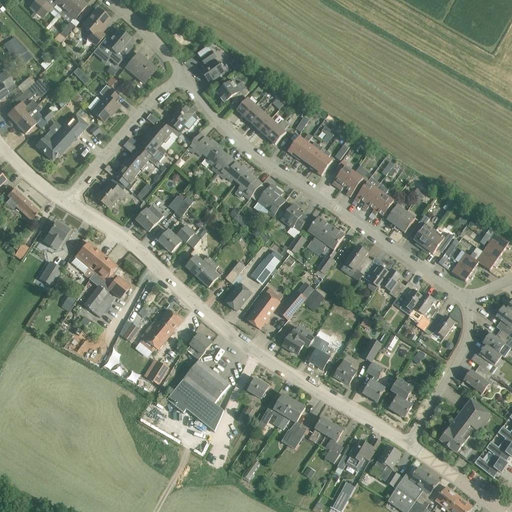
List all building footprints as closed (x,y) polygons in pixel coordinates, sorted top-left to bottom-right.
[(34,0),(36,1),(30,8),(37,14),(48,0),(34,0)] [(65,12),(74,0),(48,0),(37,14),(43,19),(51,9),(60,17),(65,12)] [(75,20),(87,6),(80,0),(74,0),(65,12),(75,20)] [(100,31),(109,20),(97,10),(83,27),(91,33),(86,39),(95,47),(105,36),(100,31)] [(70,23),(61,34),(60,35),(66,39),(76,28),(70,23)] [(128,43),(130,40),(119,30),(111,40),(107,36),(97,48),(118,66),(133,48),(128,43)] [(60,33),(53,41),(59,47),(66,39),(60,35),(61,34),(60,33)] [(18,59),(28,52),(15,38),(7,43),(18,59)] [(54,60),(47,53),(44,55),(41,58),(44,61),(40,65),(45,70),(52,64),(51,63),(54,60)] [(215,60),(216,59),(212,53),(201,60),(206,66),(206,65),(208,68),(202,72),(210,83),(225,73),(216,60),(215,61),(215,60)] [(126,69),(144,84),(156,70),(149,64),(148,65),(143,61),(144,59),(138,54),(126,69)] [(241,67),(235,58),(228,63),(234,72),(241,67)] [(111,67),(107,72),(112,77),(117,72),(111,67)] [(9,94),(17,88),(18,88),(17,88),(15,84),(6,71),(0,75),(0,101),(9,95),(9,94)] [(90,81),(85,76),(80,80),(85,86),(90,81)] [(35,84),(29,77),(17,88),(18,88),(17,88),(23,94),(35,84)] [(115,91),(120,85),(112,78),(107,84),(115,91)] [(29,101),(36,94),(45,86),(39,80),(35,84),(23,94),(29,101)] [(242,83),(237,86),(233,81),(216,93),(224,104),(235,96),(240,103),(249,93),(246,88),(242,83)] [(121,85),(115,91),(119,94),(124,88),(121,85)] [(268,93),(271,88),(266,85),(263,89),(268,93)] [(120,99),(121,99),(106,86),(99,94),(104,98),(91,113),(104,123),(112,113),(113,114),(119,107),(113,102),(118,97),(120,99)] [(71,100),(76,105),(81,99),(76,94),(71,100)] [(61,99),(66,104),(71,100),(66,95),(61,99)] [(61,108),(66,104),(61,99),(57,103),(61,108)] [(245,118),(256,106),(248,99),(237,112),(245,118)] [(284,105),(277,100),(273,105),(280,110),(284,105)] [(30,112),(31,113),(38,106),(33,101),(26,107),(22,103),(19,106),(18,105),(7,116),(16,125),(30,112)] [(195,113),(189,108),(188,110),(181,104),(175,111),(178,113),(174,117),(173,117),(168,123),(165,127),(172,133),(190,148),(191,146),(180,136),(186,128),(189,131),(199,120),(194,115),(195,113)] [(296,113),(302,117),(307,109),(302,105),(296,113)] [(253,125),(264,113),(256,106),(245,118),(253,125)] [(41,116),(42,118),(46,122),(54,116),(48,109),(41,116)] [(25,135),(39,121),(39,120),(34,115),(34,116),(31,113),(30,112),(16,125),(25,135)] [(260,132),(271,120),(264,113),(253,125),(260,132)] [(88,126),(76,115),(64,128),(76,139),(88,126)] [(310,121),(305,117),(296,130),(301,133),(310,121)] [(283,121),(278,126),(271,120),(260,132),(268,139),(284,121),(283,121)] [(287,134),(284,132),(289,126),(284,121),(268,139),(276,146),(287,134)] [(172,133),(165,127),(160,123),(152,132),(151,130),(147,135),(161,147),(164,143),(166,144),(171,138),(169,137),(172,133)] [(97,126),(92,130),(96,135),(101,131),(97,126)] [(63,153),(76,139),(64,128),(56,136),(51,131),(36,147),(52,162),(61,151),(63,153)] [(330,130),(327,135),(332,139),(335,134),(330,130)] [(202,164),(218,145),(213,141),(212,143),(201,134),(191,146),(190,148),(188,150),(194,154),(195,152),(201,157),(202,156),(206,159),(201,164),(202,164)] [(308,144),(311,140),(313,137),(309,134),(304,141),(300,138),(288,153),(297,159),(308,143),(308,144)] [(167,152),(161,147),(147,135),(143,140),(145,141),(137,150),(149,161),(156,166),(159,162),(160,163),(165,156),(164,156),(167,152)] [(340,161),(349,149),(353,144),(344,139),(341,143),(344,146),(335,158),(340,161)] [(306,163),(319,146),(315,143),(312,147),(308,144),(308,143),(297,159),(300,161),(301,160),(306,163)] [(219,175),(232,159),(221,150),(222,149),(218,145),(202,164),(206,168),(210,164),(214,168),(213,170),(219,175)] [(325,156),(324,156),(320,153),(323,149),(319,146),(306,163),(312,167),(311,169),(314,171),(325,156)] [(146,164),(149,161),(137,150),(129,160),(128,158),(124,163),(138,175),(141,171),(143,172),(148,166),(146,164)] [(314,171),(322,177),(333,162),(328,159),(331,155),(327,152),(324,156),(325,156),(314,171)] [(237,184),(248,170),(244,167),(243,168),(232,159),(219,175),(225,180),(226,178),(232,183),(233,181),(237,184)] [(343,161),(335,172),(340,175),(345,167),(346,167),(348,165),(343,161)] [(135,178),(138,175),(124,163),(120,167),(122,169),(114,178),(126,188),(130,191),(133,187),(132,185),(136,180),(135,178)] [(392,168),(388,165),(383,173),(387,176),(392,168)] [(170,172),(163,166),(161,170),(167,175),(170,172)] [(355,174),(346,167),(345,167),(340,175),(333,185),(337,188),(339,185),(344,188),(355,174)] [(397,171),(392,168),(388,174),(392,177),(397,171)] [(262,186),(263,185),(252,176),(253,174),(248,170),(237,184),(241,187),(239,189),(245,194),(244,196),(250,201),(251,198),(262,186)] [(367,174),(363,179),(355,174),(344,188),(349,192),(347,195),(351,198),(359,187),(363,190),(368,183),(372,178),(367,174)] [(128,194),(130,191),(126,188),(114,178),(111,182),(102,193),(100,191),(95,197),(111,210),(120,199),(122,201),(127,195),(123,192),(123,191),(128,194)] [(377,189),(368,183),(363,190),(355,201),(359,204),(361,201),(366,204),(366,205),(377,189)] [(145,189),(151,194),(155,190),(148,184),(145,189)] [(251,198),(258,203),(268,191),(262,186),(251,198)] [(274,218),(286,201),(275,193),(276,191),(271,187),(268,191),(258,203),(254,209),(265,217),(268,213),(274,218)] [(375,211),(386,196),(377,189),(366,205),(366,204),(364,207),(367,210),(372,204),(377,207),(375,210),(375,211)] [(31,221),(39,213),(15,190),(7,197),(10,199),(5,204),(13,211),(16,207),(31,221)] [(401,193),(398,190),(393,197),(396,199),(401,193)] [(416,200),(420,203),(426,195),(422,192),(419,196),(416,200)] [(175,212),(186,199),(181,195),(179,198),(178,197),(169,208),(175,212)] [(378,213),(384,217),(395,202),(386,196),(375,211),(375,210),(372,214),(376,217),(378,213)] [(191,206),(185,202),(187,199),(186,199),(175,212),(182,218),(191,206)] [(299,232),(309,219),(298,211),(299,209),(294,205),(281,221),(292,230),(294,228),(299,232)] [(137,221),(150,233),(160,223),(159,222),(164,217),(153,206),(148,211),(147,211),(137,221)] [(395,230),(407,213),(398,206),(387,221),(392,224),(390,227),(395,230)] [(235,209),(230,214),(234,218),(239,213),(235,209)] [(463,214),(469,218),(472,214),(466,210),(463,214)] [(401,231),(405,234),(416,220),(407,213),(395,230),(399,233),(401,231)] [(239,214),(234,219),(239,223),(243,218),(239,214)] [(422,250),(435,233),(426,226),(430,221),(424,217),(421,222),(426,225),(414,241),(417,243),(415,245),(422,250)] [(318,247),(332,228),(319,218),(308,233),(316,238),(312,243),(318,247)] [(196,225),(200,229),(202,227),(204,225),(200,221),(196,225)] [(69,233),(69,231),(68,230),(67,229),(64,227),(62,227),(56,223),(49,234),(50,234),(46,240),(58,248),(62,242),(63,242),(69,233)] [(187,244),(195,235),(187,227),(176,238),(169,232),(160,242),(172,254),(181,244),(181,243),(183,241),(187,244)] [(205,229),(202,227),(200,229),(195,234),(198,237),(205,229)] [(335,252),(345,237),(332,228),(318,247),(324,251),(328,246),(335,252)] [(205,229),(198,237),(195,234),(195,235),(187,244),(194,249),(202,240),(208,232),(205,229)] [(256,240),(264,247),(270,240),(262,233),(256,240)] [(454,238),(453,238),(449,234),(445,240),(435,233),(422,250),(429,255),(431,253),(434,255),(445,240),(450,243),(454,238)] [(509,250),(511,246),(511,244),(497,234),(490,244),(503,253),(507,248),(509,250)] [(306,241),(298,236),(289,250),(296,255),(306,241)] [(15,256),(21,260),(29,248),(18,242),(14,249),(13,251),(16,253),(15,256)] [(94,273),(107,259),(88,243),(76,258),(71,264),(84,274),(83,275),(90,281),(94,273)] [(500,258),(503,253),(490,244),(483,253),(499,264),(503,260),(500,258)] [(450,257),(456,248),(452,245),(446,254),(450,257)] [(362,277),(373,262),(368,258),(367,260),(365,259),(368,254),(358,247),(345,265),(355,272),(351,277),(359,282),(362,277)] [(471,251),(467,256),(474,261),(478,255),(474,253),(471,251)] [(499,264),(483,253),(477,262),(479,264),(490,272),(494,267),(496,269),(499,264)] [(476,269),(479,264),(477,262),(474,261),(467,256),(466,255),(459,264),(475,275),(478,271),(476,269)] [(208,268),(213,261),(208,256),(202,262),(197,257),(187,268),(198,278),(208,268)] [(335,262),(328,257),(318,270),(325,276),(335,262)] [(19,263),(12,259),(7,267),(14,271),(19,263)] [(119,298),(128,287),(112,274),(118,268),(107,259),(94,273),(90,281),(97,287),(84,306),(100,319),(115,300),(107,294),(110,290),(119,298)] [(390,274),(382,268),(384,265),(375,259),(373,262),(362,277),(370,282),(369,282),(370,283),(368,286),(369,290),(372,292),(376,291),(377,288),(379,290),(382,286),(381,286),(390,274)] [(262,285),(276,268),(275,268),(276,265),(271,261),(269,263),(265,260),(252,277),(262,285)] [(219,278),(213,273),(219,267),(213,261),(208,268),(198,278),(209,289),(219,278)] [(39,280),(51,287),(62,269),(50,262),(39,280)] [(240,262),(226,279),(232,285),(246,268),(240,262)] [(21,276),(29,269),(24,264),(16,271),(21,276)] [(472,280),(475,275),(459,264),(452,273),(466,283),(469,278),(472,280)] [(397,300),(400,295),(406,287),(401,283),(400,284),(398,283),(402,278),(392,271),(390,274),(381,286),(382,286),(391,293),(389,294),(397,300)] [(298,292),(307,300),(314,291),(305,283),(298,292)] [(393,305),(410,316),(412,313),(413,313),(415,310),(414,310),(423,298),(415,292),(417,289),(409,283),(406,287),(400,295),(397,300),(393,305)] [(237,312),(252,294),(241,285),(226,303),(237,312)] [(325,299),(315,291),(308,300),(317,308),(325,299)] [(281,304),(266,293),(265,292),(254,308),(256,309),(247,320),(260,331),(281,304)] [(288,322),(307,300),(298,292),(279,314),(288,322)] [(435,302),(425,295),(423,298),(414,310),(415,310),(413,313),(412,313),(410,316),(419,323),(416,327),(424,332),(426,329),(435,317),(438,312),(433,308),(433,309),(431,308),(435,302)] [(68,297),(62,307),(70,311),(76,301),(68,297)] [(511,338),(509,336),(511,331),(511,327),(511,326),(511,313),(506,310),(507,310),(504,307),(497,318),(503,322),(501,324),(501,323),(497,328),(501,331),(508,337),(511,339),(511,338)] [(144,309),(140,313),(145,317),(148,313),(144,309)] [(174,332),(183,321),(169,310),(160,321),(174,332)] [(379,324),(383,317),(380,315),(378,318),(374,316),(372,319),(376,321),(375,322),(379,324)] [(90,321),(84,317),(79,325),(84,329),(90,321)] [(455,324),(445,317),(442,321),(435,317),(426,329),(424,332),(422,335),(426,338),(428,335),(430,336),(432,334),(434,331),(445,339),(455,324)] [(361,325),(370,330),(374,324),(365,319),(361,325)] [(140,343),(153,354),(156,349),(159,352),(174,332),(160,321),(159,323),(156,320),(142,338),(143,339),(140,343)] [(391,326),(382,320),(379,325),(388,331),(391,326)] [(131,343),(140,330),(133,325),(124,338),(131,343)] [(310,347),(315,338),(297,327),(291,335),(284,347),(298,356),(304,347),(309,350),(310,347)] [(491,334),(483,344),(487,347),(487,346),(498,355),(499,354),(502,356),(504,358),(511,349),(511,347),(511,339),(508,337),(501,331),(497,336),(498,337),(497,339),(491,334)] [(327,348),(329,345),(332,340),(319,332),(315,338),(310,347),(316,351),(310,363),(323,371),(330,359),(329,359),(334,351),(327,348)] [(203,355),(212,345),(200,335),(191,346),(192,346),(187,352),(193,356),(197,351),(203,355)] [(414,343),(418,338),(413,335),(409,340),(414,343)] [(72,338),(69,341),(74,346),(77,342),(72,338)] [(371,362),(380,346),(373,342),(363,358),(371,362)] [(494,367),(502,356),(499,354),(498,355),(487,346),(487,347),(481,354),(478,352),(472,360),(472,361),(480,367),(483,369),(488,362),(494,367)] [(425,358),(421,353),(413,360),(417,365),(425,358)] [(215,405),(224,394),(230,386),(199,361),(167,401),(184,414),(187,410),(215,433),(224,412),(215,405)] [(357,372),(350,368),(352,365),(344,361),(335,377),(349,386),(357,372)] [(159,363),(148,380),(160,387),(170,369),(159,363)] [(364,394),(378,403),(385,390),(376,384),(384,370),(372,364),(367,373),(374,377),(372,382),(371,382),(364,394)] [(492,375),(489,374),(483,369),(480,367),(476,372),(478,373),(476,375),(472,372),(464,382),(482,395),(489,385),(487,383),(492,375)] [(261,400),(269,387),(256,380),(248,392),(261,400)] [(405,419),(413,407),(406,402),(414,389),(399,380),(391,392),(398,396),(390,410),(405,419)] [(278,428),(295,403),(284,396),(275,411),(273,415),(273,416),(278,419),(273,425),(278,428)] [(465,443),(475,430),(478,433),(491,416),(471,401),(440,441),(457,454),(465,443)] [(297,424),(306,409),(295,403),(278,428),(284,432),(291,421),(297,424)] [(245,424),(253,409),(246,406),(238,420),(245,424)] [(273,415),(267,411),(261,422),(267,426),(273,416),(273,415)] [(511,419),(510,418),(511,420),(511,431),(510,433),(503,427),(499,433),(511,443),(511,419)] [(326,436),(333,425),(322,419),(316,430),(312,435),(309,440),(315,444),(321,433),(326,436)] [(336,444),(344,431),(333,425),(326,436),(331,439),(329,444),(328,444),(325,450),(329,452),(325,459),(334,465),(344,448),(336,444)] [(286,450),(293,455),(306,431),(300,427),(296,434),(289,447),(288,446),(286,450)] [(296,434),(295,434),(289,430),(282,443),(288,446),(289,447),(296,434)] [(511,443),(499,433),(498,434),(506,439),(499,448),(491,443),(487,448),(506,463),(510,457),(511,458),(511,443)] [(364,458),(371,462),(377,451),(370,446),(361,442),(358,447),(356,446),(348,459),(344,457),(338,468),(343,471),(347,465),(355,469),(356,470),(361,463),(364,458)] [(375,467),(384,472),(387,467),(392,470),(401,455),(388,447),(375,467)] [(506,463),(487,448),(486,449),(494,455),(487,464),(480,458),(475,464),(494,479),(499,472),(502,475),(509,465),(506,463)] [(259,465),(254,462),(244,477),(249,481),(259,465)] [(316,472),(309,467),(304,475),(311,480),(316,472)] [(429,475),(421,469),(419,468),(411,479),(406,475),(387,502),(400,511),(425,511),(427,510),(426,509),(429,505),(425,502),(429,495),(430,496),(440,483),(433,478),(431,480),(427,477),(429,475)] [(392,472),(386,483),(394,488),(401,478),(392,472)] [(333,509),(338,511),(342,511),(356,488),(346,483),(333,509)] [(449,511),(460,498),(447,488),(436,502),(449,511)] [(469,511),(473,508),(460,498),(449,511),(448,511),(469,511)] [(313,511),(314,511),(320,511),(324,506),(318,502),(313,511)]
